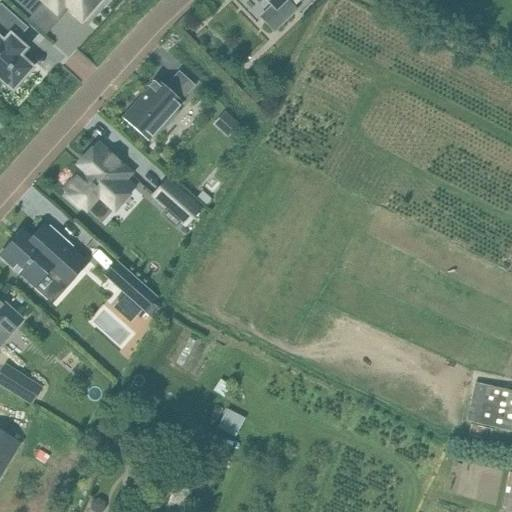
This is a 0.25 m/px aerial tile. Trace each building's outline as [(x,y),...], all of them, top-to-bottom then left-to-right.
[(13,0),(31,16),(43,2),(57,14),(65,5),(69,8),(82,19),(98,0),(13,0)] [(254,0),(258,3),(261,0),(264,0),(271,7),(260,18),(273,32),(297,9),(288,0),(254,0)] [(0,79),(12,90),(32,68),(19,56),(26,49),(16,40),(26,28),(1,5),(0,5),(0,79)] [(181,101),(195,85),(179,71),(165,86),(156,79),(122,117),(148,141),(183,103),(181,101)] [(83,169),(65,190),(69,193),(67,195),(80,208),(82,205),(86,209),(99,195),(114,209),(128,194),(123,189),(129,183),(124,180),(131,173),(98,144),(85,158),(79,165),(83,169)] [(154,195),(186,225),(200,209),(167,180),(154,195)] [(17,237),(0,255),(0,256),(14,268),(13,269),(14,270),(15,269),(18,272),(17,273),(18,274),(19,273),(29,282),(28,283),(29,284),(30,283),(35,287),(46,274),(63,289),(73,278),(75,279),(76,278),(74,276),(87,262),(88,263),(89,262),(73,247),(72,246),(72,247),(50,227),(50,226),(49,225),(49,226),(44,222),(43,223),(45,224),(32,238),(26,233),(20,240),(17,237)] [(126,269),(112,284),(125,295),(142,310),(145,313),(158,298),(126,269)] [(0,298),(0,326),(9,334),(22,318),(0,298)] [(0,373),(0,382),(31,403),(40,389),(5,366),(0,373)] [(511,390),(474,382),(465,421),(511,430),(511,390)] [(228,404),(217,428),(235,436),(241,424),(233,420),(238,409),(228,404)] [(0,430),(0,473),(18,441),(0,430)]
